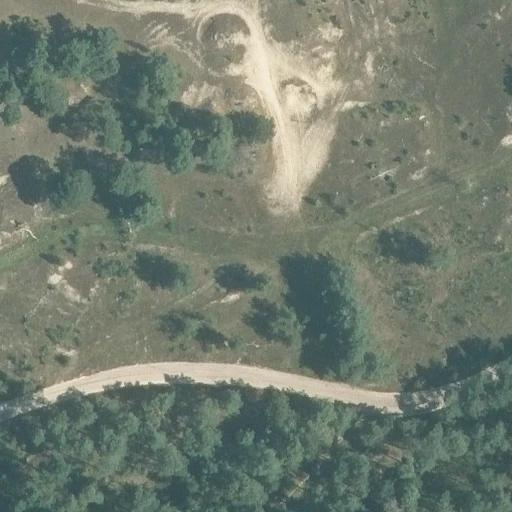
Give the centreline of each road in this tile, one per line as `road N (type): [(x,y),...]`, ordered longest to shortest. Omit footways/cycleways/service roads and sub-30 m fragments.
road 1 (track): [(88,0),(121,8),(238,8),(256,23),(289,150),(297,244),(511,160)]
road 2 (track): [(0,414),(176,375),(373,403)]
road 3 (track): [(0,265),(63,234),(110,230),(214,247),(297,244)]
road 4 (track): [(0,181),(104,101),(123,69),(167,41),(199,6)]
road 5 (track): [(276,511),(373,403)]
road 6 (track): [(373,403),(433,398),(511,366)]
